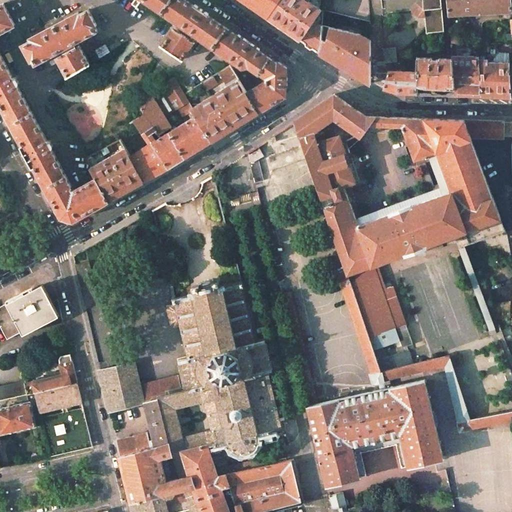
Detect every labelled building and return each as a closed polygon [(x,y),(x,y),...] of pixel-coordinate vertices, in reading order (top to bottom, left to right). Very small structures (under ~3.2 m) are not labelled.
[(145,0),(184,27),(182,30),(176,26),(162,45),(182,59),(196,39),(189,35),(191,32),(243,67),(249,66),(260,74),(261,72),(267,77),(267,81),(266,80),(253,89),(247,92),(259,112),(287,95),(287,67),(279,61),(278,63),(209,15),(194,5),(186,0),(145,0)] [(243,0),(253,7),(269,18),(281,0),(243,0)] [(307,0),(281,0),(269,18),(301,40),(322,10),(318,7),(307,0)] [(441,0),(423,0),(426,33),(444,31),(441,0)] [(447,0),(449,16),(511,12),(510,0),(447,0)] [(4,3),(0,5),(0,101),(62,217),(74,220),(109,201),(97,178),(75,190),(70,189),(70,188),(72,187),(51,148),(53,148),(53,145),(51,141),(48,140),(47,141),(17,85),(18,85),(19,82),(16,78),(14,77),(13,77),(0,53),(0,32),(15,24),(4,3)] [(69,76),(90,64),(79,45),(73,48),(70,45),(97,30),(95,26),(97,25),(88,9),(80,14),(79,13),(78,12),(32,37),(31,38),(32,40),(24,44),(32,60),(34,59),(36,63),(63,49),(65,52),(58,56),(69,76)] [(301,40),(319,52),(321,45),(322,25),(323,10),(322,10),(301,40)] [(361,34),(322,25),(321,45),(319,52),(370,83),(370,66),(369,39),(361,34)] [(119,40),(107,48),(110,52),(122,45),(119,40)] [(110,52),(107,48),(105,45),(96,50),(100,58),(110,52)] [(479,56),(453,56),(453,59),(456,87),(456,94),(482,95),(479,59),(479,56)] [(447,58),(417,57),(416,72),(419,72),(418,85),(437,86),(451,86),(456,87),(453,59),(450,59),(447,58)] [(490,59),(479,59),(482,95),(511,96),(509,65),(509,62),(490,62),(490,59)] [(230,65),(211,77),(216,85),(228,78),(232,84),(239,79),(230,65)] [(416,72),(388,71),(383,88),(397,92),(400,92),(402,92),(418,93),(418,85),(419,72),(416,72)] [(245,76),(239,79),(247,92),(253,89),(245,76)] [(173,78),(150,92),(164,115),(177,107),(182,116),(193,109),(192,108),(189,103),(184,94),(173,78)] [(232,84),(192,108),(193,109),(193,110),(212,141),(259,112),(247,92),(239,79),(232,84)] [(202,83),(184,94),(189,103),(207,91),(202,83)] [(150,92),(138,99),(146,113),(159,134),(161,133),(172,127),(164,115),(150,92)] [(294,121),(349,274),(374,265),(406,253),(408,259),(417,255),(415,250),(427,246),(426,245),(465,231),(466,231),(501,218),(493,197),(492,197),(471,140),(472,139),(470,136),(464,119),(431,118),(399,117),(402,127),(414,160),(426,156),(426,157),(428,157),(428,156),(429,155),(440,184),(443,194),(412,206),(411,205),(390,212),(391,213),(360,224),(360,223),(359,224),(344,186),(355,182),(359,180),(349,149),(362,138),(370,125),(376,116),(366,116),(349,104),(334,94),(294,121)] [(194,117),(171,131),(186,157),(201,148),(212,141),(193,110),(191,112),(194,117)] [(386,117),(376,116),(370,125),(402,127),(399,117),(386,117)] [(147,129),(139,117),(136,119),(143,132),(147,129)] [(504,121),(464,119),(470,136),(504,137),(504,121)] [(161,137),(154,141),(170,167),(186,157),(171,131),(161,137)] [(122,139),(102,150),(104,155),(109,152),(111,156),(126,147),(122,139)] [(151,143),(131,156),(145,181),(170,167),(154,141),(151,143)] [(111,156),(91,167),(95,174),(97,178),(109,201),(145,181),(131,156),(126,147),(111,156)] [(250,159),(257,155),(261,152),(259,149),(249,155),(250,159)] [(262,177),(257,155),(250,159),(251,163),(251,164),(254,179),(262,177)] [(89,262),(75,265),(86,308),(99,305),(98,300),(96,291),(89,262)] [(381,371),(349,274),(339,277),(375,382),(445,367),(460,430),(511,419),(511,409),(470,418),(450,355),(381,371)] [(137,452),(120,457),(122,465),(173,454),(210,444),(212,453),(221,450),(219,444),(229,442),(230,444),(232,447),(230,449),(232,451),(234,449),(237,451),(241,452),(241,455),(243,455),(243,453),(247,452),(250,451),(251,453),(254,452),(252,450),(255,447),(257,444),(259,445),(260,442),(258,442),(259,438),(259,435),(261,434),(281,429),(279,420),(284,419),(283,416),(279,418),(278,413),(281,412),(281,409),(282,409),(281,406),(276,407),(274,398),(279,397),(278,395),(274,396),(272,388),(276,387),(276,384),(271,385),(268,372),(273,371),(265,339),(255,342),(242,288),(244,287),(243,281),(241,282),(226,286),(225,284),(221,285),(220,279),(214,281),(209,280),(207,280),(206,280),(205,280),(204,280),(202,282),(198,285),(192,286),(194,291),(190,292),(190,294),(174,298),(173,298),(174,305),(170,306),(168,309),(172,324),(175,325),(180,324),(188,357),(178,359),(181,375),(185,390),(157,397),(157,400),(167,444),(156,447),(137,452)] [(16,298),(8,302),(23,331),(58,313),(52,302),(43,284),(16,298)] [(291,293),(282,295),(307,405),(317,404),(291,293)] [(8,302),(0,306),(0,325),(7,339),(23,331),(8,302)] [(71,354),(61,356),(60,359),(60,364),(72,361),(71,354)] [(62,374),(25,383),(28,394),(34,393),(77,382),(72,361),(60,364),(62,374)] [(134,362),(100,370),(108,406),(110,411),(144,403),(140,385),(134,362)] [(181,375),(140,385),(144,403),(146,403),(157,400),(157,397),(185,390),(181,375)] [(317,404),(307,405),(319,452),(319,454),(326,486),(360,478),(360,477),(352,446),(401,435),(408,466),(408,467),(444,459),(425,379),(317,404)] [(0,400),(28,394),(25,383),(24,381),(0,386),(0,400)] [(34,393),(49,456),(93,446),(77,382),(34,393)] [(157,400),(146,403),(152,431),(154,440),(156,447),(167,444),(157,400)] [(30,401),(0,408),(0,433),(36,426),(30,401)] [(148,432),(133,436),(134,437),(135,444),(149,441),(148,432)] [(361,452),(396,444),(401,468),(408,466),(401,435),(352,446),(360,477),(367,476),(361,452)] [(134,437),(117,440),(120,457),(137,452),(135,444),(134,437)] [(149,441),(135,444),(137,452),(156,447),(154,440),(149,441)] [(185,489),(186,492),(186,494),(192,511),(263,511),(264,511),(304,503),(294,458),(272,463),(267,464),(258,466),(231,472),(218,475),(212,453),(210,444),(173,454),(185,489)] [(173,454),(122,465),(131,501),(185,489),(173,454)] [(256,461),(230,467),(231,472),(258,466),(256,461)] [(168,511),(165,499),(179,496),(186,494),(186,492),(185,489),(131,501),(133,511),(168,511)] [(329,495),(330,497),(333,509),(338,508),(346,506),(346,505),(345,500),(343,492),(329,495)] [(179,496),(184,511),(192,511),(186,494),(179,496)]
